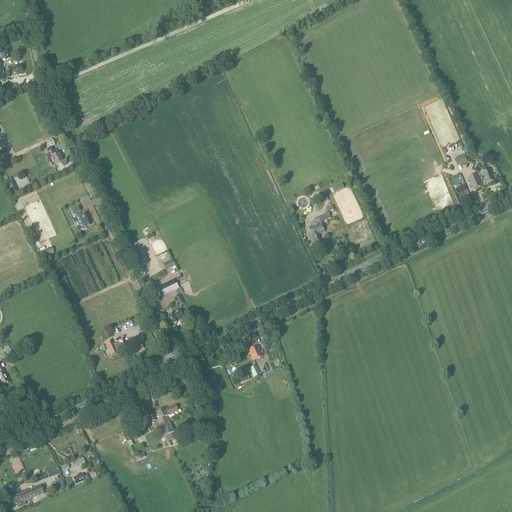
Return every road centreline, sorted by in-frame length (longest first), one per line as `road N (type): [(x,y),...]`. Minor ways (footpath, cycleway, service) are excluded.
road 1 (unclassified): [(172,360),(45,87),(28,0)]
road 2 (secondary): [(172,360),(511,198)]
road 3 (track): [(251,0),(45,87)]
road 4 (secondary): [(0,444),(172,360)]
